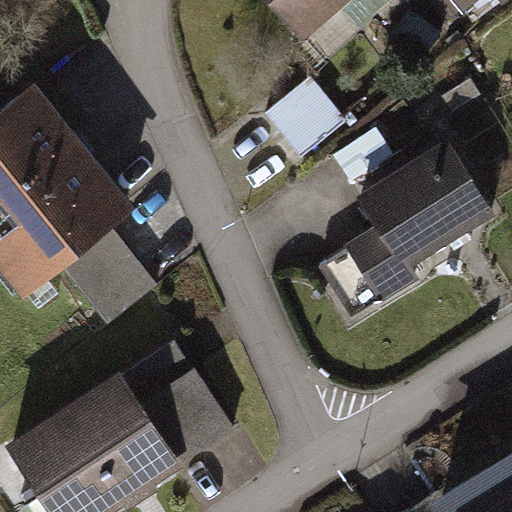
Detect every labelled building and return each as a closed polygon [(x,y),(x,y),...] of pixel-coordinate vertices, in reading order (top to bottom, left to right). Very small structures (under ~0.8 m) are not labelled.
[(272,0),(313,49),(373,0),(466,0),(467,0),(272,0)] [(348,113),(309,69),(265,108),(304,152),(348,113)] [(54,84),(0,124),(0,248),(35,296),(149,210),(54,84)] [(501,212),(458,136),(361,190),(382,228),(323,260),(352,312),(415,277),(408,264),(501,212)] [(159,288),(121,239),(71,278),(109,327),(159,288)] [(182,336),(135,367),(157,400),(204,369),(182,336)] [(132,372),(18,442),(61,511),(125,511),(193,470),(132,372)] [(511,511),(511,459),(442,501),(448,511),(511,511)]
